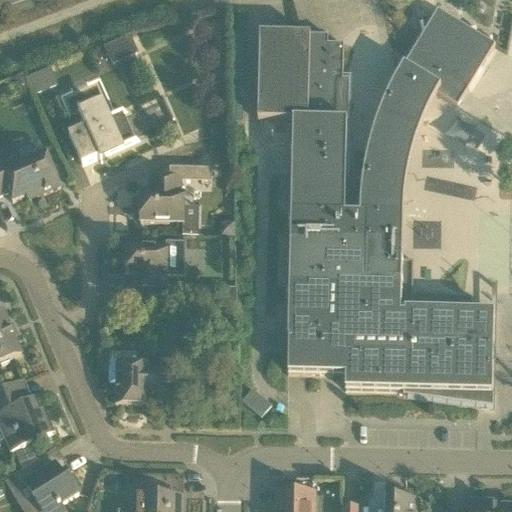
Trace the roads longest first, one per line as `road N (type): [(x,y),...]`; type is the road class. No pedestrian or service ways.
road 1 (residential): [(511,461),(267,457),(242,466)]
road 2 (residential): [(207,149),(181,154),(92,201),(86,300),(82,312),(54,326)]
road 3 (residential): [(216,465),(190,454),(110,446),(54,326)]
